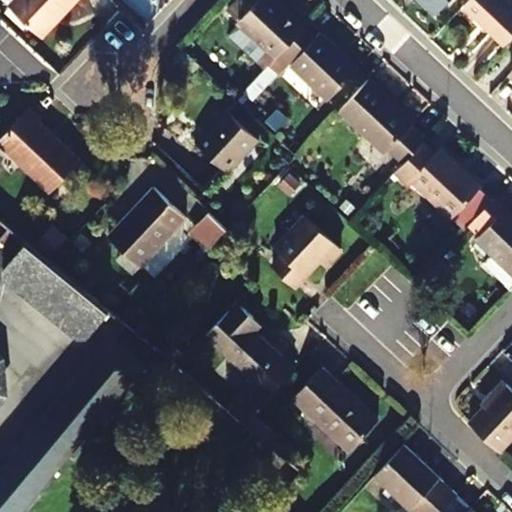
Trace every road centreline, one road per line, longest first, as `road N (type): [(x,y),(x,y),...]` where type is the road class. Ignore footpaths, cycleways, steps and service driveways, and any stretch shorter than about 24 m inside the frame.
road 1 (residential): [(511,148),(355,0)]
road 2 (residential): [(430,405),(337,315)]
road 3 (residential): [(199,0),(112,94)]
road 4 (residential): [(511,310),(430,405)]
